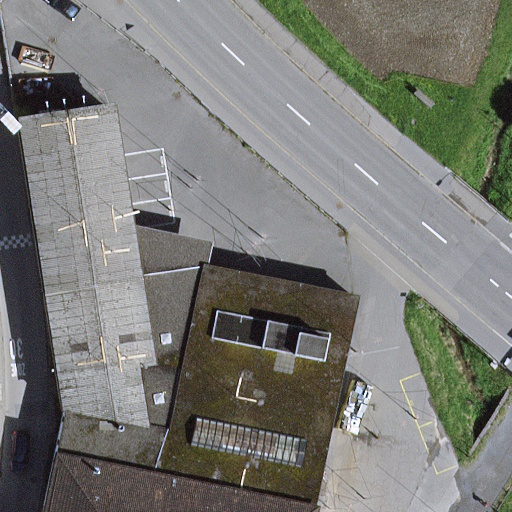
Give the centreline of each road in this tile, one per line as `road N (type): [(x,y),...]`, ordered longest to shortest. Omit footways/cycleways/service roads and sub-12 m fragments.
road 1 (primary): [(511,298),(292,112),(176,0)]
road 2 (residential): [(0,185),(28,368),(17,511)]
